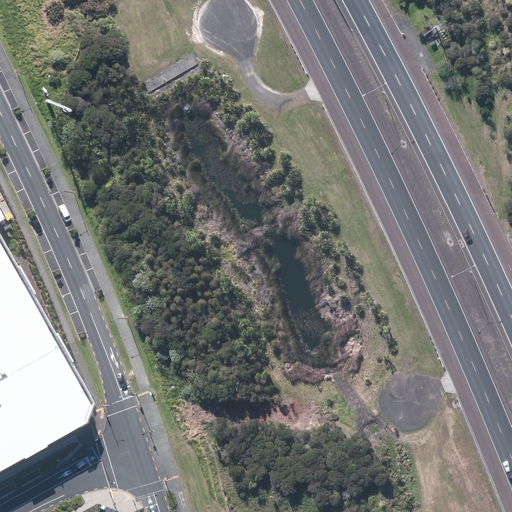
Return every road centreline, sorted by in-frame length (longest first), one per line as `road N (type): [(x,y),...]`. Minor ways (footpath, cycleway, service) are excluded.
road 1 (motorway): [(511,461),(448,307),(296,0)]
road 2 (motorway): [(347,0),(511,331)]
road 3 (unclassified): [(137,449),(0,111)]
road 4 (unknown): [(241,426),(284,424),(315,439),(336,511)]
road 5 (unclassified): [(1,511),(137,449)]
